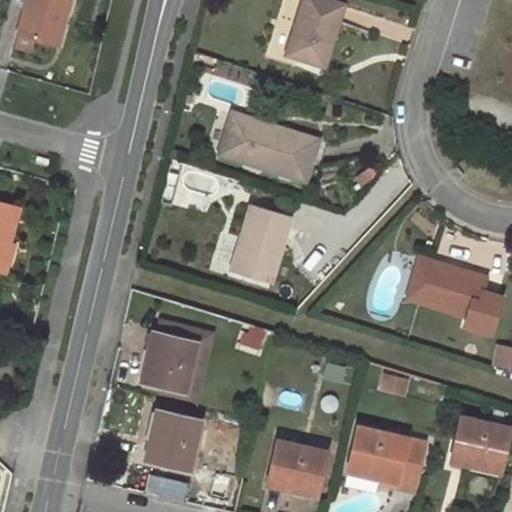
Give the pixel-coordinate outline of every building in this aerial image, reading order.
[(27,0),(18,33),(57,44),(70,0),(27,0)] [(329,0),(302,0),(294,24),(298,25),(289,56),(324,67),(344,4),(329,0)] [(285,54),(289,56),(298,25),(294,24),(285,54)] [(230,66),(227,75),(237,79),(240,69),(230,66)] [(231,113),(229,121),(278,137),(281,129),(231,113)] [(229,121),(218,153),(305,180),(318,140),(281,129),(278,137),(229,121)] [(40,158),(38,163),(49,167),(51,161),(40,158)] [(181,163),(171,159),(168,172),(177,175),(181,163)] [(455,166),(451,171),(458,179),(463,174),(455,166)] [(177,175),(168,172),(165,182),(174,185),(177,175)] [(0,270),(0,271),(9,242),(19,208),(0,202),(0,270)] [(250,206),(240,238),(247,240),(238,270),(270,280),(289,218),(250,206)] [(231,268),(238,270),(247,240),(240,238),(231,268)] [(9,242),(0,271),(6,273),(14,244),(9,242)] [(406,297),(418,300),(429,261),(417,258),(406,297)] [(487,278),(429,261),(418,300),(467,315),(464,325),(490,333),(502,298),(482,293),(487,278)] [(159,321),(157,333),(197,343),(186,390),(162,385),(161,391),(197,399),(213,334),(159,321)] [(140,380),(162,385),(186,390),(197,343),(157,333),(152,332),(140,380)] [(511,348),(496,345),(492,364),(507,367),(511,348)] [(373,371),(371,383),(397,389),(400,377),(373,371)] [(156,410),(145,458),(188,468),(200,420),(156,410)] [(460,418),(450,460),(499,471),(508,428),(460,418)] [(357,427),(348,469),(379,476),(377,482),(413,490),(424,442),(357,427)] [(277,441),(267,484),(315,495),(325,452),(277,441)]
